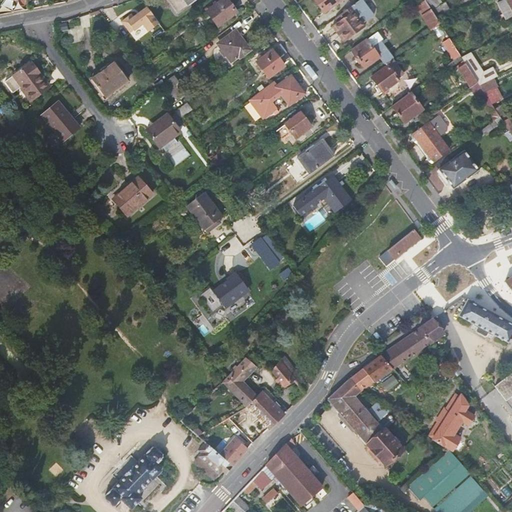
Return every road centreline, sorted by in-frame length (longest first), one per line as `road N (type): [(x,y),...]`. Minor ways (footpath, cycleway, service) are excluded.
road 1 (residential): [(464,253),(421,275),(355,330),(307,407),(208,511)]
road 2 (residential): [(464,253),(271,0)]
road 3 (residential): [(115,511),(96,500),(93,487),(132,438),(163,438),(180,457),(180,473)]
road 4 (unknown): [(317,394),(353,458),(420,511)]
road 5 (residential): [(37,17),(46,46),(114,136)]
